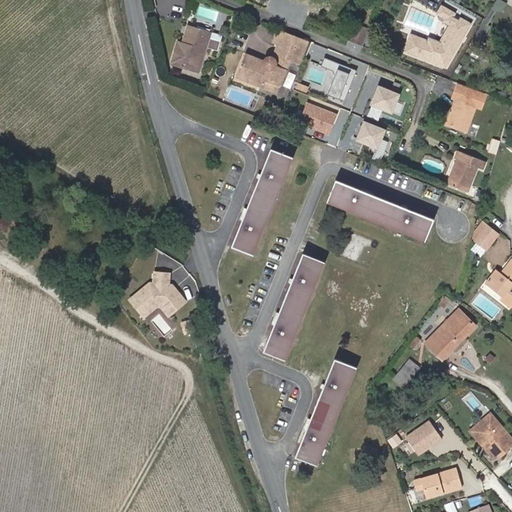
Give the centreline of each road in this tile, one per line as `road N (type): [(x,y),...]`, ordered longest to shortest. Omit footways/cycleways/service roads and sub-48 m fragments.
road 1 (track): [(0,264),(186,368),(188,412),(124,511)]
road 2 (residential): [(251,348),(330,168),(440,209),(455,226)]
road 3 (residential): [(201,257),(222,236),(250,161),(239,146),(160,123)]
road 4 (residential): [(251,348),(256,360),(306,386),(285,446),(265,467)]
road 5 (residential): [(201,257),(160,123)]
road 6 (residential): [(160,123),(130,0)]
